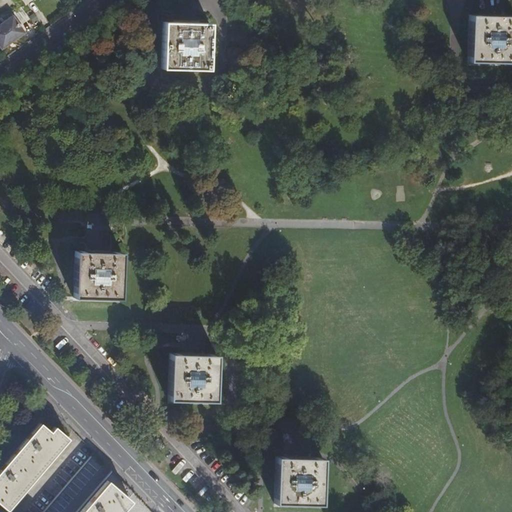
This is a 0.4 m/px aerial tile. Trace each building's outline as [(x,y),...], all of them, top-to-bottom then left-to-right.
[(0,22),(0,44),(1,46),(23,31),(12,15),(0,22)] [(466,64),(511,64),(511,19),(467,18),(466,64)] [(165,23),(163,69),(209,70),(210,24),(165,23)] [(74,251),(73,298),(119,299),(120,253),(74,251)] [(170,356),(169,402),(215,403),(216,357),(170,356)] [(48,431),(39,422),(0,466),(0,505),(5,509),(67,438),(53,426),(48,431)] [(318,459),(272,458),(271,504),(317,505),(318,459)] [(120,511),(129,502),(109,484),(85,511),(120,511)]
